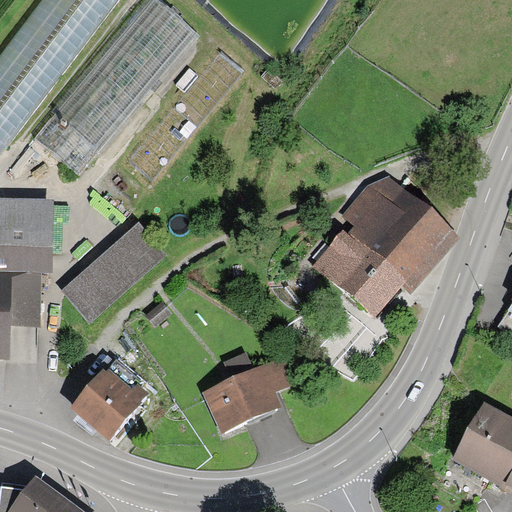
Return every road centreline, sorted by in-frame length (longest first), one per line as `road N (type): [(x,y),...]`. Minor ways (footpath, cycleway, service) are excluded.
road 1 (tertiary): [(511,136),(407,395),(376,435),(333,468)]
road 2 (tertiary): [(168,493),(0,427)]
road 3 (tertiary): [(333,468),(240,498),(168,493)]
